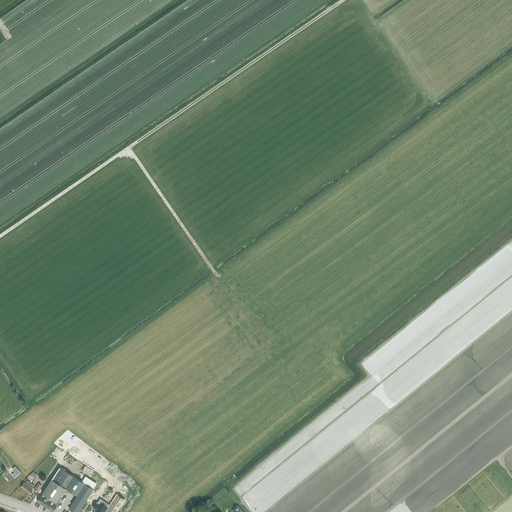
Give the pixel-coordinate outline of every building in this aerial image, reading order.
[(81,481),(59,467),(42,493),(44,494),(42,497),(41,496),(37,502),(53,511),(57,505),(56,505),(57,503),(58,504),(61,498),(60,498),(65,489),(77,496),(69,509),(74,511),(78,511),(94,489),(85,484),(86,482),(83,479),(81,481)] [(31,470),(27,479),(33,481),(36,473),(31,470)] [(98,489),(104,480),(101,478),(95,487),(98,489)] [(27,480),(27,481),(25,483),(24,483),(21,487),(29,494),(32,489),(34,486),(27,480)] [(103,482),(98,490),(103,494),(106,490),(106,491),(109,487),(109,486),(103,482)] [(100,499),(97,503),(96,502),(93,508),(95,510),(94,511),(104,511),(107,508),(109,506),(100,499)]
